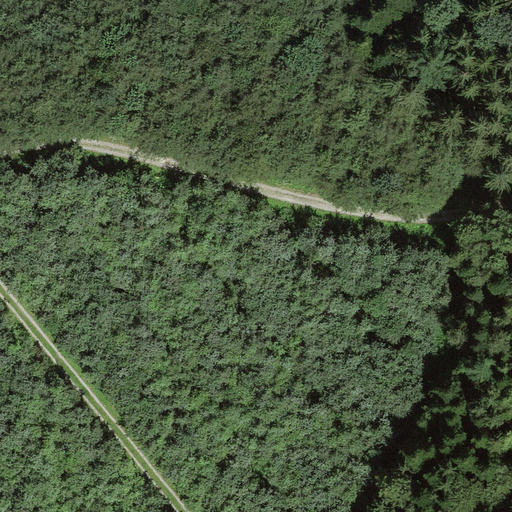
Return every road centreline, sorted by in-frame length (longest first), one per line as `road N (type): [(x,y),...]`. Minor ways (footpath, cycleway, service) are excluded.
road 1 (track): [(0,147),(98,146),(296,198),(437,217),(511,199)]
road 2 (track): [(176,511),(0,289)]
